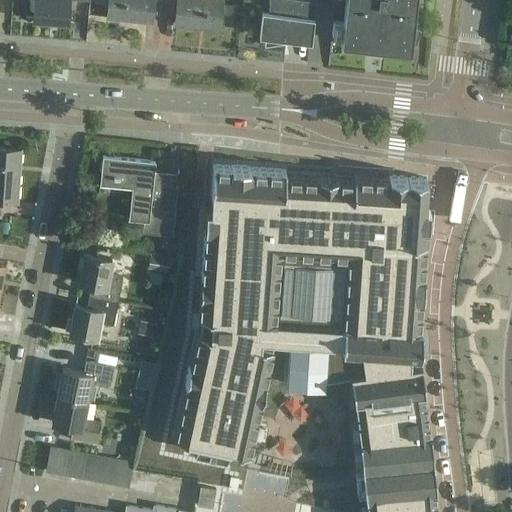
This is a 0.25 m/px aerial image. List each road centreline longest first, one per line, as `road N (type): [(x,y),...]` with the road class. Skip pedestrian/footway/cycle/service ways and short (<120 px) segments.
road 1 (residential): [(68,92),(0,494)]
road 2 (residential): [(458,511),(440,310),(472,150)]
road 3 (tertiary): [(68,92),(278,109)]
road 4 (tertiary): [(278,109),(331,130),(472,150)]
road 5 (tertiary): [(462,109),(335,98),(278,109)]
